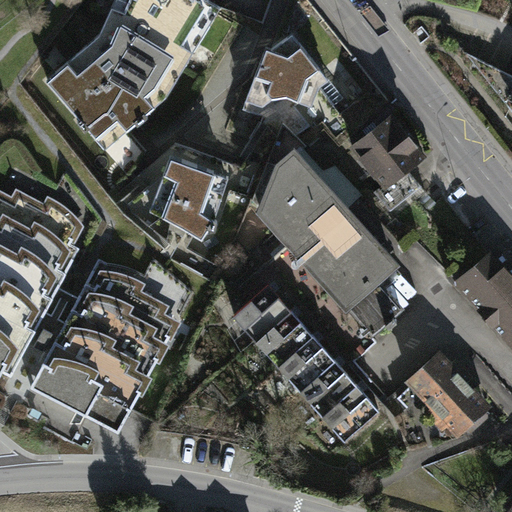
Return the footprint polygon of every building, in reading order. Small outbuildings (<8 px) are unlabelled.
[(116,0),(104,32),(51,80),(107,141),(169,97),(218,8),(208,0),(116,0)] [(293,109),(328,80),(292,36),(257,65),(248,98),(293,109)] [(511,73),(477,57),(511,103),(511,73)] [(389,109),(349,143),(390,192),(430,158),(389,109)] [(299,136),(242,187),(346,302),(403,251),(299,136)] [(151,211),(204,235),(218,208),(229,176),(171,154),(151,211)] [(2,169),(0,171),(0,363),(6,367),(91,221),(2,169)] [(511,259),(494,241),(450,284),(511,348),(511,259)] [(111,244),(29,379),(110,429),(193,294),(111,244)] [(235,311),(257,336),(296,301),(275,276),(235,311)] [(257,336),(278,360),(318,325),(296,301),(257,336)] [(278,360),(300,384),(339,350),(318,325),(278,360)] [(300,384),(321,409),(361,374),(339,350),(300,384)] [(498,407),(448,352),(411,385),(461,440),(498,407)] [(383,399),(361,374),(321,409),(343,433),(383,399)] [(511,511),(511,500),(502,511),(511,511)]
